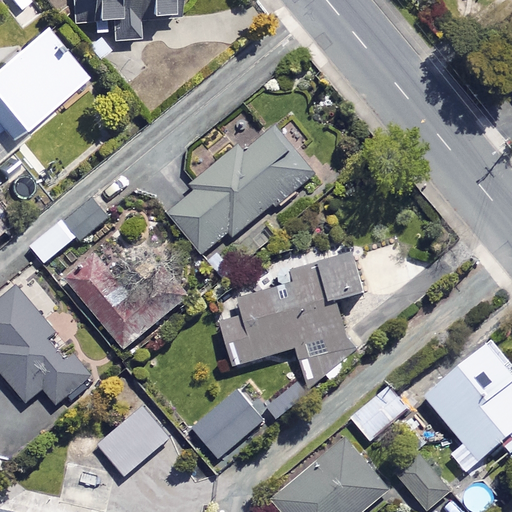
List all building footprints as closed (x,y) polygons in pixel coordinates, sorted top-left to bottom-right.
[(135,15),(172,12),(171,0),(85,0),(87,18),(107,17),(109,41),(136,39),(135,15)] [(82,77),(43,24),(0,55),(0,110),(13,128),(82,77)] [(313,175),(274,120),(187,184),(173,164),(146,183),(199,257),(313,175)] [(0,156),(10,148),(0,135),(0,156)] [(107,212),(93,195),(30,244),(44,261),(107,212)] [(307,380),(323,375),(352,348),(335,296),(363,287),(351,249),(287,270),(291,280),(238,297),(242,311),(219,318),(234,364),(295,344),(307,380)] [(134,298),(96,251),(66,276),(122,345),(179,300),(160,277),(134,298)] [(91,376),(19,282),(0,296),(0,368),(25,401),(44,386),(56,402),(91,376)] [(511,354),(493,332),(460,360),(454,353),(429,374),(438,384),(425,395),(464,441),(451,452),(464,468),(509,431),(511,434),(511,354)] [(307,396),(294,380),(264,404),(277,420),(307,396)] [(408,411),(386,384),(349,414),(371,441),(408,411)] [(263,421),(237,389),(193,426),(219,458),(263,421)] [(358,511),(388,488),(345,437),(271,499),(282,511),(358,511)] [(449,489),(419,452),(395,472),(425,509),(449,489)] [(104,471),(69,464),(62,499),(98,506),(104,471)] [(40,511),(0,503),(0,511),(40,511)]
